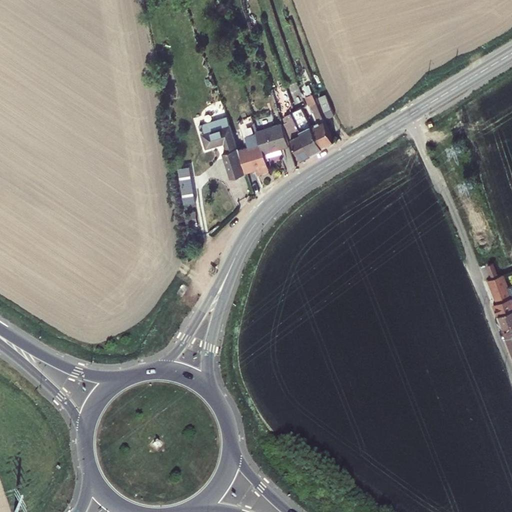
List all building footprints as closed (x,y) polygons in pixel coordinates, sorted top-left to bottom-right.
[(289,86),(295,101),(300,99),(295,84),(289,86)] [(320,125),(331,147),(342,141),(321,93),(314,96),(326,122),(320,125)] [(300,113),(320,153),(331,147),(320,125),(311,107),(300,113)] [(294,115),(297,121),(293,122),(299,138),(310,158),(320,153),(300,113),(294,115)] [(208,124),(215,147),(217,146),(214,131),(222,128),(222,126),(237,121),(235,115),(208,124)] [(270,142),(274,157),(291,152),(290,148),(297,145),(291,123),(276,127),(274,119),(262,122),(265,133),(268,143),(270,142)] [(222,126),(222,128),(214,131),(217,146),(233,142),(235,150),(231,152),(240,177),(254,172),(247,149),(246,147),(245,147),(237,121),(222,126)] [(274,157),(270,142),(268,143),(265,133),(253,136),(256,146),(247,149),(254,172),(263,169),(262,168),(264,168),(266,174),(278,170),(274,157)] [(194,224),(205,222),(204,211),(193,213),(194,224)] [(487,266),(491,277),(501,274),(497,263),(487,266)] [(496,277),(505,300),(511,297),(511,273),(511,271),(496,277)] [(511,297),(505,300),(501,301),(506,312),(511,310),(511,297)]
